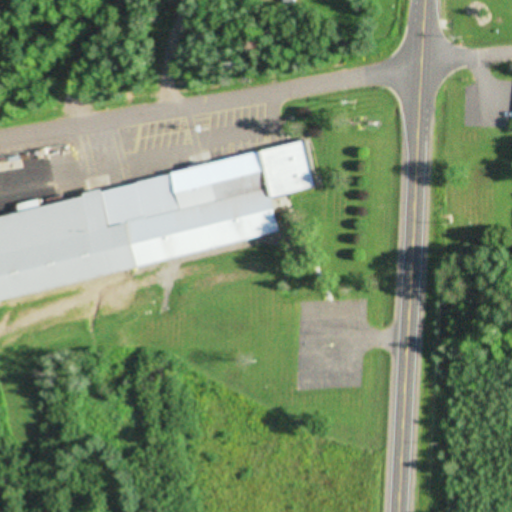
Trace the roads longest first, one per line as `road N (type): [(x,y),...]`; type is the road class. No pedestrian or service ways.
road 1 (primary): [(418,0),(390,511)]
road 2 (residential): [(0,142),(414,76)]
